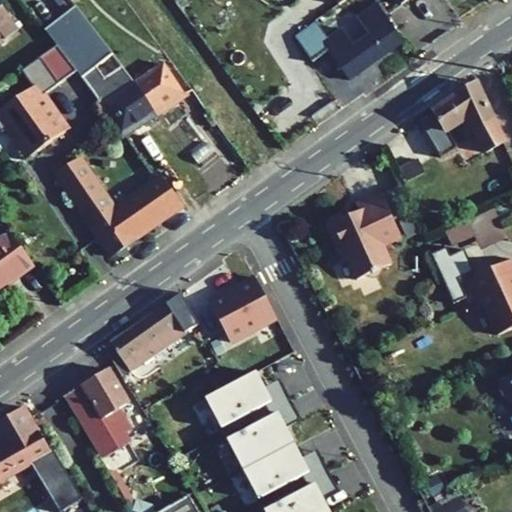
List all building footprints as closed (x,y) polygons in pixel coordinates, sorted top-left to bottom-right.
[(315,22),(294,37),(311,62),(327,50),(348,79),(402,42),(376,4),(356,17),(368,36),(353,46),(341,29),(327,39),(315,22)] [(43,30),(71,65),(102,42),(75,6),(43,30)] [(0,37),(1,37),(3,40),(17,30),(0,7),(0,37)] [(102,42),(71,65),(81,78),(106,59),(112,55),(102,42)] [(58,85),(39,58),(21,71),(32,87),(0,109),(0,131),(1,133),(8,128),(29,158),(66,132),(41,98),(58,85)] [(115,72),(106,59),(81,78),(89,89),(115,72)] [(134,84),(154,115),(184,96),(163,65),(134,84)] [(134,84),(122,67),(118,70),(130,87),(134,84)] [(134,84),(130,87),(118,70),(115,72),(89,89),(120,136),(124,134),(154,115),(134,84)] [(422,128),(439,157),(455,149),(446,133),(467,120),(485,152),(503,144),(475,85),(454,96),(432,111),(437,118),(422,128)] [(183,206),(161,176),(114,210),(79,158),(55,175),(111,257),(183,206)] [(411,213),(398,185),(379,194),(392,222),(398,219),(410,214),(411,213)] [(339,244),(356,281),(392,265),(383,246),(400,239),(379,194),(355,205),(358,211),(342,219),(340,215),(329,220),(325,227),(334,246),(339,244)] [(480,251),(507,239),(493,209),(466,222),(473,236),(480,251)] [(398,219),(406,236),(418,230),(410,214),(398,219)] [(445,232),(452,246),(473,236),(466,222),(445,232)] [(14,279),(32,265),(9,233),(0,239),(0,289),(6,285),(4,283),(13,277),(14,279)] [(479,297),(498,336),(511,329),(511,258),(465,281),(474,299),(479,297)] [(276,319),(255,279),(237,288),(236,291),(210,305),(230,343),(276,319)] [(197,326),(180,295),(166,305),(185,333),(197,326)] [(155,356),(186,335),(166,305),(109,344),(129,373),(130,373),(155,356)] [(155,356),(130,373),(134,376),(143,378),(162,366),(155,356)] [(62,397),(101,461),(130,443),(124,434),(131,430),(119,411),(130,404),(108,369),(62,397)] [(264,388),(256,373),(205,399),(220,429),(265,406),(257,392),(264,388)] [(511,374),(500,381),(510,402),(511,401),(511,374)] [(257,392),(265,406),(268,412),(288,401),(277,381),(264,388),(257,392)] [(268,412),(271,418),(278,432),(285,428),(298,422),(288,401),(268,412)] [(0,479),(29,464),(57,511),(62,511),(83,500),(51,449),(48,450),(22,407),(0,422),(0,449),(1,450),(0,450),(0,479)] [(278,432),(271,418),(226,441),(242,470),(293,444),(285,428),(278,432)] [(301,459),(293,444),(242,470),(257,500),(302,477),(294,462),(301,459)] [(294,462),(302,477),(305,483),(325,472),(314,452),(301,459),(294,462)] [(131,470),(149,499),(161,492),(144,463),(131,470)] [(305,483),(308,488),(315,503),(322,499),(335,492),(325,472),(305,483)] [(425,483),(433,497),(444,491),(436,477),(425,483)] [(315,503),(308,488),(264,511),(263,511),(328,511),(322,499),(315,503)] [(197,511),(188,496),(160,511),(197,511)] [(445,505),(448,511),(466,511),(459,498),(445,505)]
